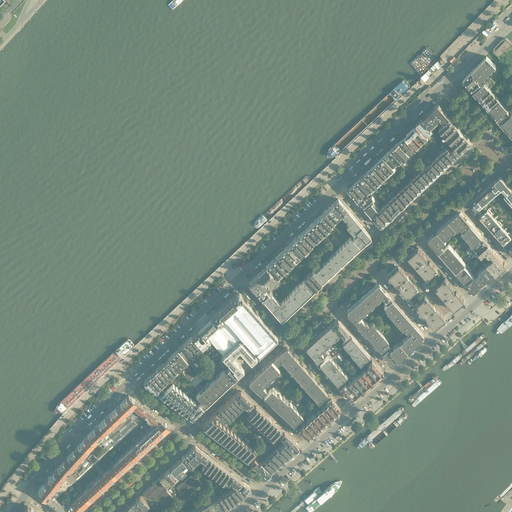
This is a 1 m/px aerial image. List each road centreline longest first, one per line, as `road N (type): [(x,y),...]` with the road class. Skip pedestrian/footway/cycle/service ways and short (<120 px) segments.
road 1 (residential): [(125,384),(237,279)]
road 2 (residential): [(24,493),(125,384)]
road 3 (residential): [(487,133),(379,234)]
road 4 (residential): [(337,186),(444,84)]
road 5 (residential): [(237,279),(337,186)]
road 6 (residential): [(379,234),(279,327)]
road 7 (residential): [(179,426),(86,511)]
